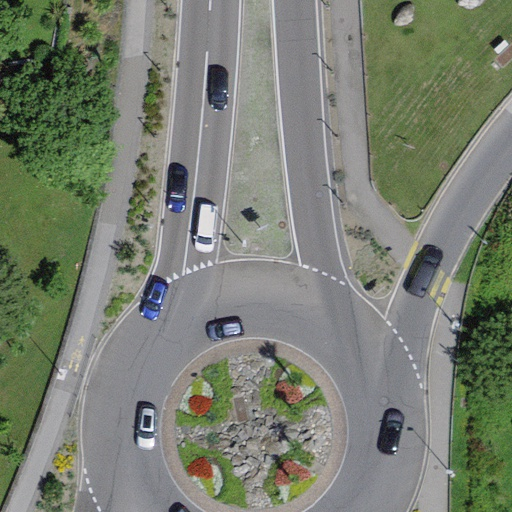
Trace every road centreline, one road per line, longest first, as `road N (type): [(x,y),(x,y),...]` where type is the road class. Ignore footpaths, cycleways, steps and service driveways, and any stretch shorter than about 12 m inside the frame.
road 1 (secondary): [(333,323),(294,0)]
road 2 (secondary): [(204,0),(181,324)]
road 3 (primary): [(386,391),(424,274),(466,196),(511,136)]
road 4 (secondary): [(181,324),(133,381),(123,455),(134,491)]
road 5 (secondary): [(333,323),(257,300),(217,306),(181,324)]
road 6 (secondary): [(368,511),(390,463),(386,391)]
